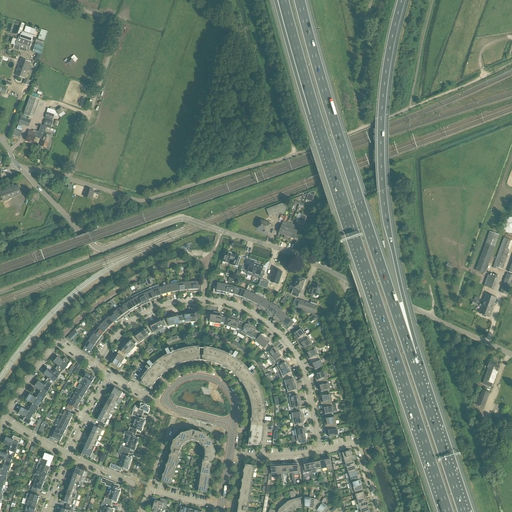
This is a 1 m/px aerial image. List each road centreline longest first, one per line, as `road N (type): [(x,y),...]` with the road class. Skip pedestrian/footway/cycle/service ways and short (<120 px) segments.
road 1 (unclassified): [(511,355),(295,254),(183,218),(97,248),(19,167)]
road 2 (motorway): [(283,0),(447,511)]
road 3 (unclassified): [(19,167),(141,201),(308,150),(408,108)]
road 4 (motorway): [(410,354),(299,0)]
road 5 (motorway): [(410,354),(380,163),(383,88),(401,0)]
road 6 (residential): [(320,450),(299,361),(268,324),(238,307),(203,299),(145,312),(93,366)]
road 7 (motorway): [(463,511),(410,354)]
road 8 (track): [(296,154),(246,0)]
road 9 (residential): [(3,418),(58,341),(93,366)]
